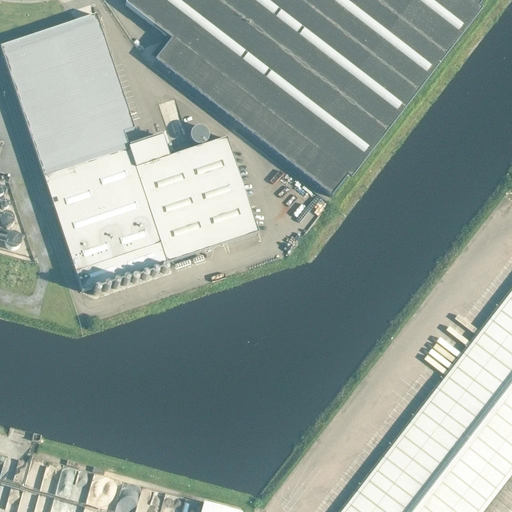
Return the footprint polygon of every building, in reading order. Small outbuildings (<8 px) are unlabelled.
[(129,0),(125,6),(175,44),(159,65),(331,198),(347,177),(478,8),(483,0),(129,0)] [(96,16),(95,17),(108,55),(87,61),(75,23),(0,48),(43,179),(128,151),(128,149),(123,134),(134,131),(96,16)] [(191,136),(190,137),(191,139),(191,141),(192,142),(193,144),(194,145),(196,146),(197,146),(199,146),(200,146),(202,146),(204,146),(205,145),(206,144),(207,142),(208,141),(209,139),(209,137),(209,136),(208,134),(207,132),(206,131),(205,130),(204,129),(202,128),(200,128),(199,128),(197,128),(196,129),(194,130),(193,131),(192,132),(191,134),(191,136)] [(258,234),(226,139),(169,158),(162,138),(128,149),(128,151),(43,179),(81,293),(258,234)] [(0,226),(0,227),(2,228),(3,229),(4,230),(5,230),(7,230),(8,229),(9,229),(11,228),(12,227),(12,226),(13,225),(13,224),(14,222),(13,221),(13,220),(12,218),(12,217),(11,216),(9,216),(8,215),(7,215),(5,215),(4,215),(3,216),(2,216),(0,217),(0,226)] [(5,243),(5,244),(5,246),(5,247),(6,248),(7,250),(8,251),(9,251),(10,252),(12,252),(13,252),(15,252),(16,251),(17,251),(19,250),(19,248),(20,247),(21,246),(21,244),(21,243),(20,241),(19,240),(19,239),(17,238),(16,237),(15,236),(13,236),(12,236),(10,236),(9,237),(8,238),(7,239),(6,240),(5,241),(5,243)] [(484,511),(494,500),(511,476),(511,292),(342,511),(484,511)] [(54,308),(54,309),(54,311),(55,312),(55,313),(56,314),(57,315),(58,315),(59,316),(60,316),(61,316),(63,316),(64,315),(65,315),(66,314),(66,313),(67,312),(67,311),(67,309),(67,308),(67,307),(66,306),(66,305),(65,304),(64,304),(63,303),(61,303),(60,303),(59,303),(58,304),(57,304),(56,305),(55,306),(55,307),(54,308)]
